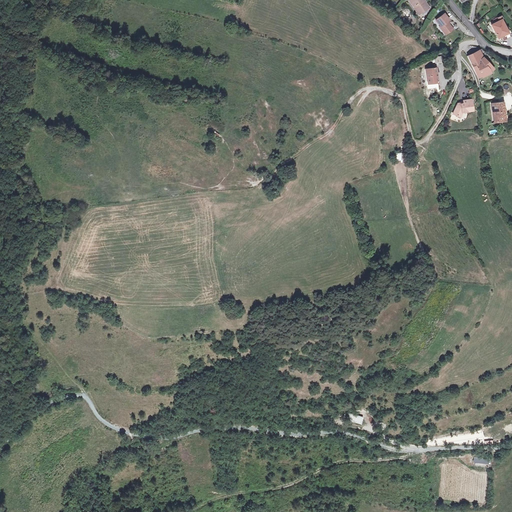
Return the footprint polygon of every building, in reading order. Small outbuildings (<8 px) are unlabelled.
[(423,1),(424,0),(423,0),(409,0),(419,15),(428,9),(423,1)] [(446,35),(454,28),(449,22),(450,21),(444,14),(437,19),(443,27),(441,28),(446,35)] [(499,21),(491,25),(498,38),(509,33),(502,20),(503,19),(501,16),(497,18),(499,21)] [(481,60),(480,58),(477,52),(467,56),(477,75),(481,73),(483,77),(488,74),(491,73),(490,69),(492,66),(485,56),(481,60)] [(426,70),(428,83),(438,82),(436,68),(426,70)] [(471,99),(463,101),(463,104),(461,104),(461,103),(458,104),(453,114),(460,117),(462,112),(473,110),(471,99)] [(505,114),(503,102),(492,103),(493,112),(494,112),(495,122),(506,121),(505,114)] [(362,425),(364,417),(352,415),(351,422),(362,425)]
